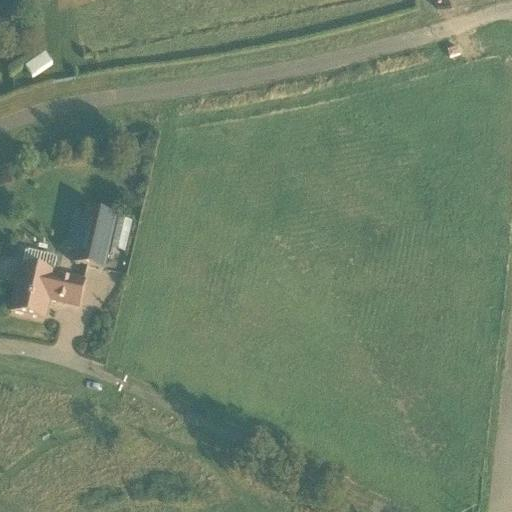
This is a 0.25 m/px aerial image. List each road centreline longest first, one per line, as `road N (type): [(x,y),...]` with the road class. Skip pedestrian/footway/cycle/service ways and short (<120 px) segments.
road 1 (residential): [(511,3),(284,69),(22,116),(0,127)]
road 2 (residential): [(370,511),(95,369),(0,347)]
road 3 (residential): [(499,511),(511,355)]
